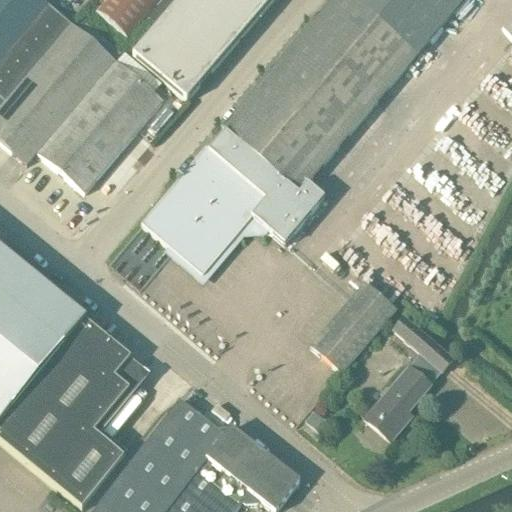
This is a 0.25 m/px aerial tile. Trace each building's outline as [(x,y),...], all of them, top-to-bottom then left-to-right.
[(0,0),(0,148),(25,170),(35,158),(64,182),(83,198),(85,196),(154,115),(161,106),(134,83),(118,69),(113,65),(112,64),(76,33),(72,30),(68,27),(63,23),(47,9),(36,0),(0,0)] [(105,0),(94,13),(127,41),(162,0),(105,0)] [(275,0),(183,0),(182,0),(165,0),(147,22),(157,31),(132,60),(185,106),(275,0)] [(334,0),(221,134),(224,137),(296,200),(465,0),(334,0)] [(140,230),(202,281),(251,223),(284,250),(323,203),(306,189),(296,200),(224,137),(208,156),(205,153),(140,230)] [(0,448),(77,511),(82,511),(123,463),(93,439),(128,395),(113,383),(129,363),(84,326),(84,325),(0,256),(0,448)] [(308,351),(340,379),(341,379),(395,315),(363,287),(308,351)] [(390,336),(418,359),(441,379),(453,364),(403,320),(390,336)] [(407,373),(364,424),(389,446),(410,421),(406,418),(429,391),(407,373)] [(178,405),(95,511),(237,511),(241,508),(244,510),(257,509),(259,506),(266,511),(278,511),(299,486),(229,432),(223,440),(178,405)]
